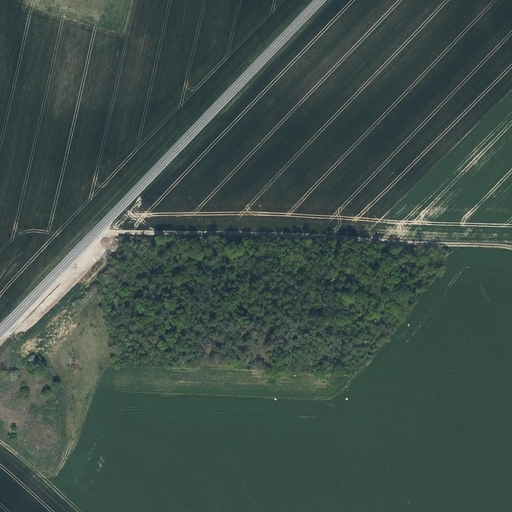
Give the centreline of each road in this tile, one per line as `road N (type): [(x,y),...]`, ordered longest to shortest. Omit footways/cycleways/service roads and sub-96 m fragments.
road 1 (secondary): [(0,331),(320,0)]
road 2 (track): [(511,248),(98,229)]
